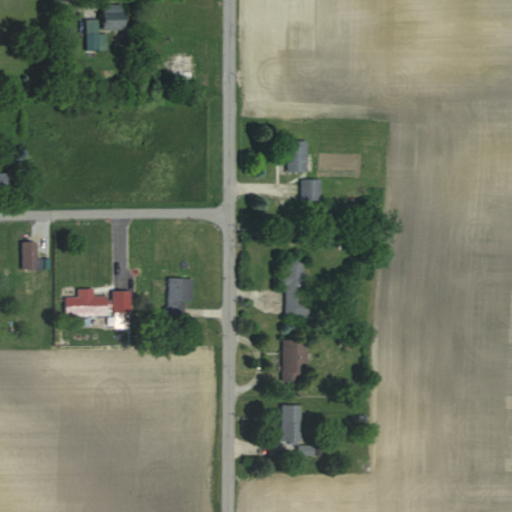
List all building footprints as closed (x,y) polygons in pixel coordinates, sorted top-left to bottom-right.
[(123,29),(123,4),(102,4),(102,29),(123,29)] [(84,33),(84,50),(96,50),(96,33),(84,33)] [(192,55),(175,55),(175,73),(192,73),(192,55)] [(306,171),(306,140),(285,140),(285,171),(306,171)] [(299,199),(319,199),(319,179),(300,179),(299,199)] [(20,241),(20,269),(38,269),(38,241),(20,241)] [(302,295),(303,256),(282,256),(281,286),(284,286),(284,318),(313,318),(314,295),(302,295)] [(192,301),(192,277),(166,277),(166,315),(183,315),(183,301),(192,301)] [(129,290),(111,290),(111,313),(129,313),(129,290)] [(63,296),(63,314),(106,314),(106,296),(63,296)] [(306,341),(283,339),(279,380),(301,382),(306,341)] [(299,404),(279,404),(279,444),(299,444),(299,404)]
